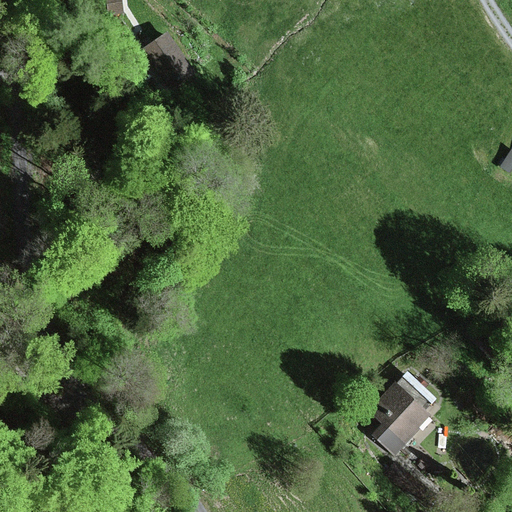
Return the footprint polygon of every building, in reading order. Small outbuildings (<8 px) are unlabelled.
[(120,0),(105,0),(107,16),(123,15),(120,0)] [(167,33),(141,49),(168,92),(194,76),(167,33)] [(511,148),(499,167),(509,173),(511,168),(511,148)] [(394,383),(368,412),(382,425),(372,437),(394,456),(430,416),(425,412),(435,400),(406,374),(396,385),(394,383)] [(437,500),(395,461),(384,474),(405,493),(408,491),(428,509),(437,500)]
